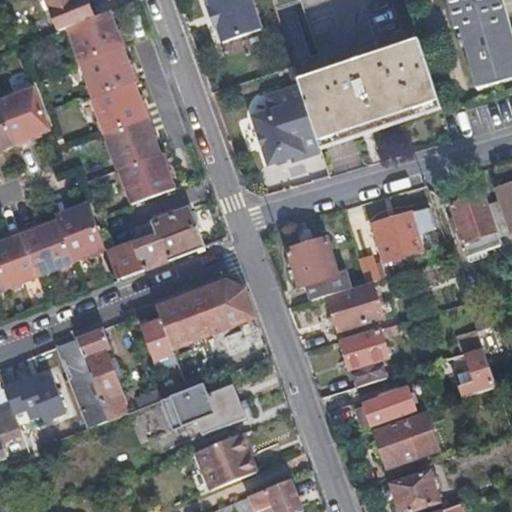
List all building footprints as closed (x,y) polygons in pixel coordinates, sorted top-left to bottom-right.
[(47,0),(59,30),(69,26),(93,16),(87,0),(47,0)] [(251,0),(208,0),(211,7),(208,8),(215,28),(218,27),(223,42),(261,28),(251,0)] [(511,30),(505,9),(502,0),(445,0),(455,28),(458,27),(478,86),(502,78),(511,75),(511,30)] [(511,0),(502,0),(505,9),(511,6),(511,0)] [(138,79),(112,9),(93,16),(69,26),(76,43),(74,45),(77,57),(80,56),(87,80),(86,80),(89,90),(91,90),(94,96),(92,97),(99,116),(97,117),(101,128),(104,127),(106,135),(104,137),(109,150),(111,149),(120,171),(118,171),(122,184),(126,183),(133,204),(176,188),(135,81),(138,79)] [(399,116),(442,103),(421,40),(328,69),(347,132),(399,116)] [(300,84),(319,141),(334,136),(347,132),(328,69),(313,74),(298,79),(300,84)] [(313,154),(322,151),(319,141),(300,84),(266,96),(270,110),(251,118),(266,162),(290,154),(302,151),(304,157),(313,154)] [(49,127),(33,85),(13,93),(12,88),(0,93),(0,146),(15,140),(16,143),(31,137),(30,135),(49,127)] [(292,161),(304,157),(302,151),(290,154),(292,161)] [(511,183),(497,189),(501,202),(490,206),(500,236),(511,231),(511,183)] [(500,236),(490,206),(486,195),(470,199),(452,205),(469,256),(485,251),(481,238),(488,236),(494,256),(505,253),(500,236)] [(107,253),(117,281),(140,272),(204,247),(188,206),(153,218),(158,233),(113,250),(107,253)] [(0,296),(5,295),(3,291),(12,287),(13,290),(27,285),(26,282),(60,269),(61,271),(73,266),(73,265),(76,263),(75,260),(107,249),(91,207),(76,213),(74,209),(59,215),(60,220),(41,227),(40,223),(12,234),(13,237),(0,241),(0,296)] [(437,229),(430,209),(401,217),(375,224),(386,261),(423,252),(417,235),(437,229)] [(306,285),(311,303),(329,298),(351,291),(346,274),(338,277),(326,238),(306,245),(288,250),(299,287),(306,285)] [(453,260),(448,248),(440,251),(444,263),(453,260)] [(453,260),(444,263),(449,279),(458,277),(453,260)] [(374,261),(359,264),(365,287),(373,284),(381,282),(374,261)] [(219,331),(257,317),(248,290),(228,281),(158,308),(162,319),(174,348),(207,336),(219,331)] [(373,284),(365,287),(351,291),(329,298),(339,332),(384,319),(383,317),(391,314),(390,308),(380,310),(373,284)] [(483,299),(467,304),(477,333),(493,328),(483,299)] [(477,333),(467,304),(458,307),(472,351),(482,348),(477,333)] [(422,322),(435,360),(452,355),(439,317),(422,322)] [(174,348),(162,319),(143,327),(159,369),(179,362),(174,348)] [(400,332),(398,325),(384,329),(386,335),(400,332)] [(114,348),(106,328),(79,338),(111,421),(132,413),(109,350),(114,348)] [(224,343),(219,331),(207,336),(212,348),(224,343)] [(379,331),(342,342),(351,371),(355,370),(360,387),(419,368),(415,356),(390,363),(379,331)] [(111,421),(79,338),(58,346),(90,429),(111,421)] [(464,399),(496,387),(482,348),(472,351),(465,354),(470,368),(454,373),(464,399)] [(224,377),(249,368),(243,352),(219,362),(224,377)] [(24,433),(32,451),(45,446),(33,419),(40,416),(43,422),(54,418),(52,411),(64,406),(53,379),(36,385),(33,376),(6,387),(14,406),(24,433)] [(192,403),(205,436),(247,419),(235,386),(213,394),(208,383),(198,387),(202,398),(192,403)] [(167,399),(163,389),(139,398),(142,409),(167,399)] [(371,424),(374,432),(404,421),(403,415),(415,410),(409,390),(354,409),(361,427),(371,424)] [(1,443),(24,433),(14,406),(0,411),(0,420),(1,423),(0,423),(0,460),(7,457),(1,443)] [(374,432),(390,478),(413,471),(409,460),(433,452),(425,428),(429,426),(425,413),(404,421),(374,432)] [(212,492),(257,474),(248,453),(252,451),(245,434),(210,448),(195,453),(212,492)] [(406,511),(439,502),(430,473),(392,485),(400,511),(406,511)] [(307,511),(309,511),(297,481),(265,493),(271,509),(272,511),(307,511)] [(264,511),(271,509),(265,493),(239,504),(242,511),(264,511)] [(447,499),(449,508),(462,503),(459,495),(447,499)]
